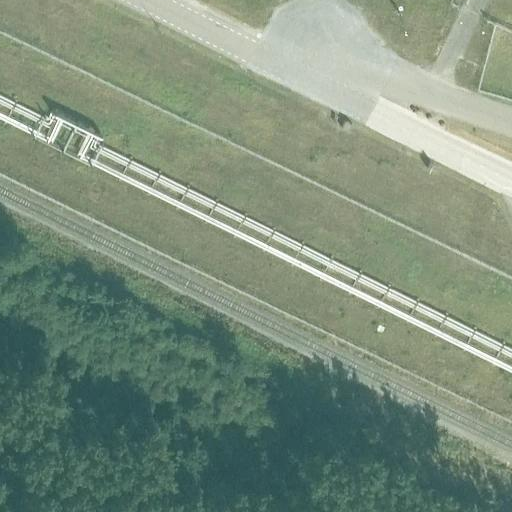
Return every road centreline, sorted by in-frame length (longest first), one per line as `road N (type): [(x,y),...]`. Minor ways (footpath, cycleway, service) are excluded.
road 1 (unclassified): [(511,183),(292,75)]
road 2 (unclassified): [(292,75),(141,0)]
road 3 (unclassified): [(292,75),(316,57),(340,55),(430,95)]
